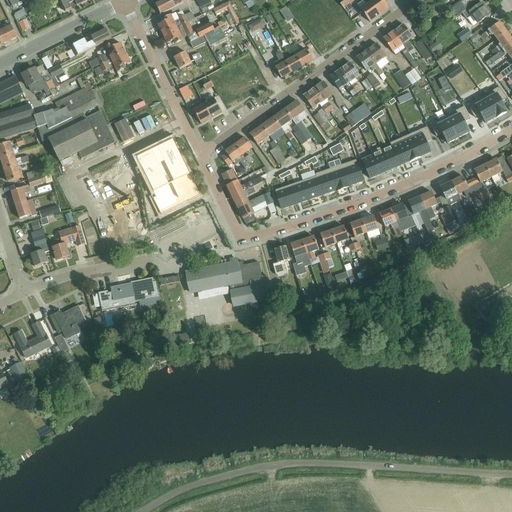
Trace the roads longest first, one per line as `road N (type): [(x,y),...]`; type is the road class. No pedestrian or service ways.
road 1 (unclassified): [(145,511),(193,485),(298,463),(511,475)]
road 2 (residential): [(238,238),(352,206),(511,130)]
road 3 (residential): [(198,155),(417,0)]
road 4 (tertiary): [(0,63),(122,2)]
road 5 (residential): [(181,120),(122,2)]
road 6 (residential): [(72,175),(181,120)]
